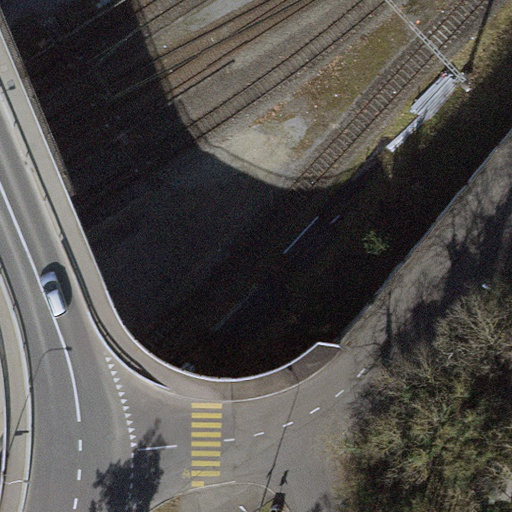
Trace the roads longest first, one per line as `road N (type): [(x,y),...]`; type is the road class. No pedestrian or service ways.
road 1 (residential): [(84,454),(214,444),(287,427),(386,355),(511,201)]
road 2 (primary): [(84,454),(73,360),(0,175)]
